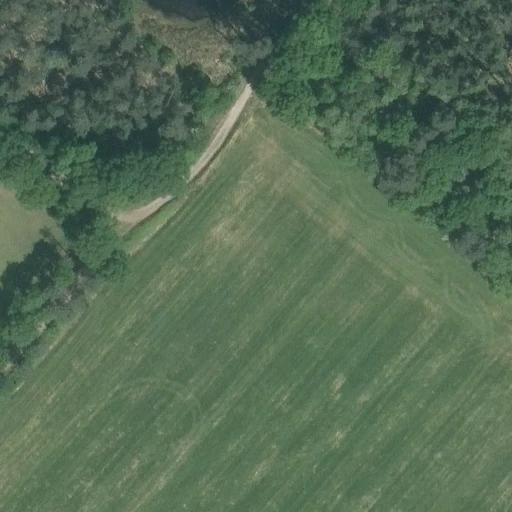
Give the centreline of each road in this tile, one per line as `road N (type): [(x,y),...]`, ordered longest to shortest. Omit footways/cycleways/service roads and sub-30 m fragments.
road 1 (track): [(122,218),(206,146),(308,0)]
road 2 (track): [(0,366),(122,218)]
road 3 (track): [(122,218),(0,138)]
